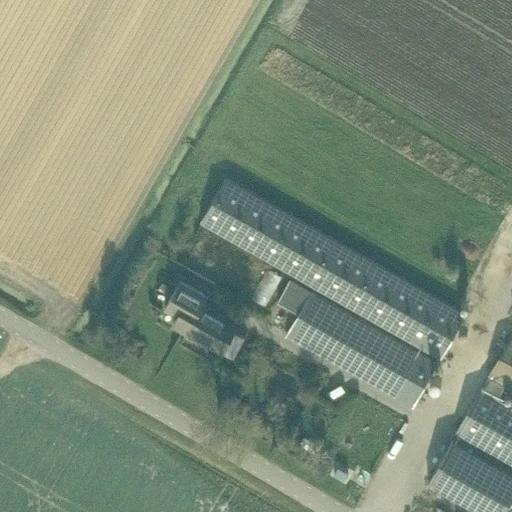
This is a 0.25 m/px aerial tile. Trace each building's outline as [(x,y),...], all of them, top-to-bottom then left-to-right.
[(468,312),(227,175),(201,221),(442,358),(468,312)] [(414,407),(440,361),(292,277),(279,300),(301,312),(287,335),(414,407)] [(210,294),(182,279),(166,306),(181,314),(176,324),(223,350),(240,320),(206,301),(210,294)] [(511,334),(491,373),(508,383),(511,385),(511,334)] [(511,403),(500,397),(506,386),(508,383),(491,373),(482,386),(457,431),(511,461),(511,403)] [(481,511),(504,511),(511,498),(511,471),(454,438),(429,482),(481,511)]
